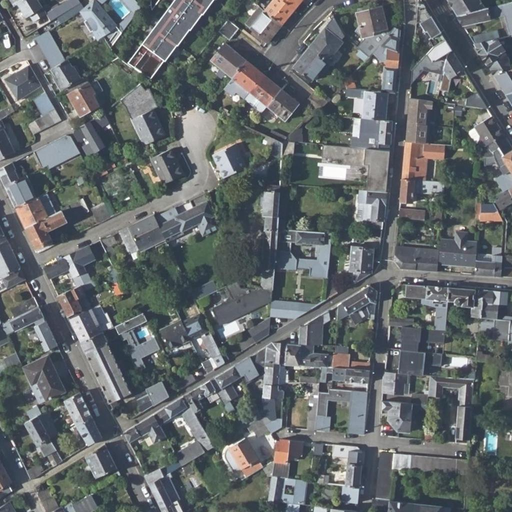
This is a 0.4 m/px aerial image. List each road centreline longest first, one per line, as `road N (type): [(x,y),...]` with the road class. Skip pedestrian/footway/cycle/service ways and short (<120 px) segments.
road 1 (residential): [(112,433),(386,273)]
road 2 (residential): [(410,0),(386,273)]
road 3 (residential): [(30,263),(197,183),(195,127)]
road 4 (residential): [(0,164),(70,125),(27,50),(0,65)]
road 5 (residential): [(112,433),(30,263)]
road 6 (residential): [(386,273),(372,441)]
road 7 (residential): [(432,0),(511,129)]
road 8 (residential): [(511,284),(386,273)]
